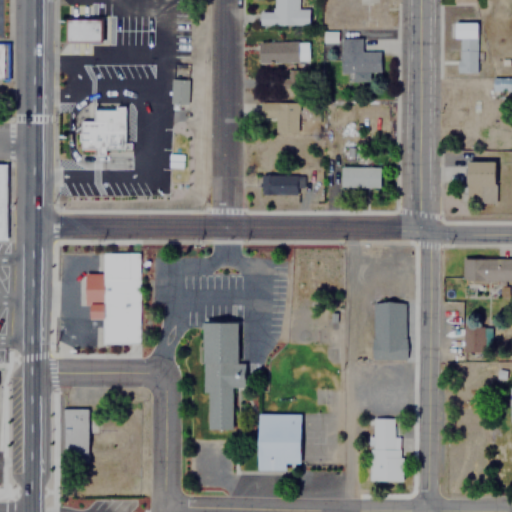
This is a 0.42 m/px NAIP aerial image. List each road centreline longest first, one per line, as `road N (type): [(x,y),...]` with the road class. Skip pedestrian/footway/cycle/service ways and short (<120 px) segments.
road 1 (tertiary): [(29,226),(511,232)]
road 2 (residential): [(161,504),(475,511)]
road 3 (trunk): [(27,511),(29,226)]
road 4 (residential): [(427,511),(423,228)]
road 5 (tertiary): [(423,228),(415,202),(416,0)]
road 6 (residential): [(226,227),(226,0)]
road 7 (trunk): [(29,226),(30,0)]
road 8 (residential): [(161,511),(159,373)]
road 9 (residential): [(28,372),(159,373)]
